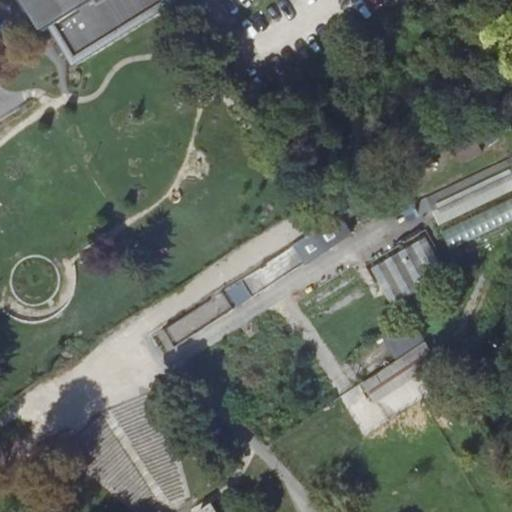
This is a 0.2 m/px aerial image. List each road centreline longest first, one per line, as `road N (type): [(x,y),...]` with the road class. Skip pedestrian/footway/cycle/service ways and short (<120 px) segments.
road 1 (track): [(182,353),(389,226)]
road 2 (track): [(280,292),(366,422),(424,384)]
